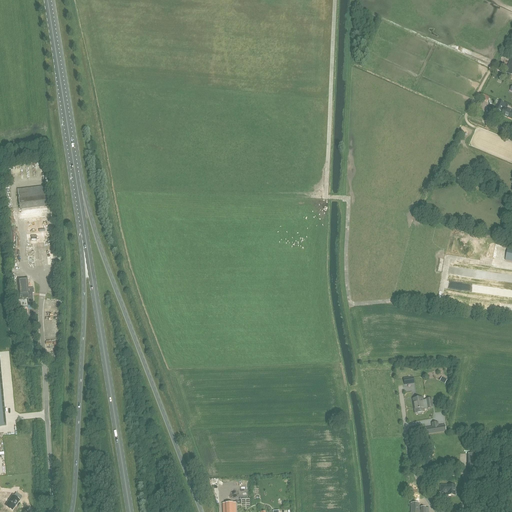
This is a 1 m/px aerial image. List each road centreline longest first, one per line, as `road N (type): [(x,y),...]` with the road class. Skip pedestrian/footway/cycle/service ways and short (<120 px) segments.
road 1 (track): [(373,511),(340,295),(352,0)]
road 2 (primary): [(201,511),(75,172)]
road 3 (primary): [(129,511),(84,227)]
road 4 (primary): [(84,227),(71,511)]
road 5 (primary): [(75,172),(47,0)]
